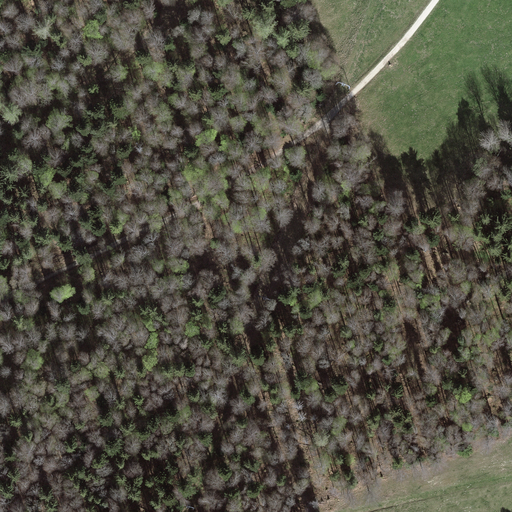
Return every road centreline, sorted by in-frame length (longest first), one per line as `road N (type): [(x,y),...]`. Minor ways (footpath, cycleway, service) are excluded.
road 1 (track): [(435,0),(300,138),(184,212),(0,302)]
road 2 (track): [(192,0),(119,58),(0,125)]
